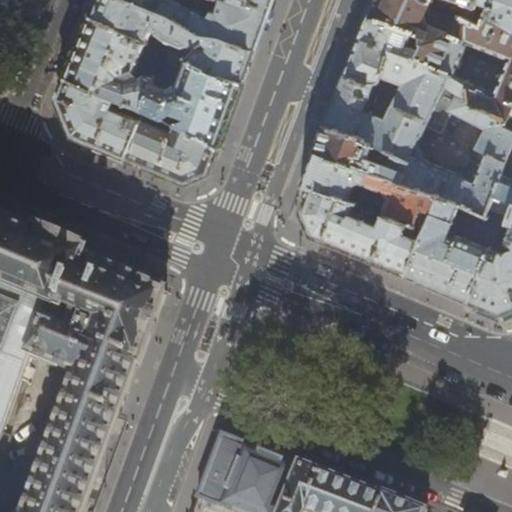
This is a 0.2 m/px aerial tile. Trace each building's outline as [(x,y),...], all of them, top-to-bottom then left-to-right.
[(248,67),(254,51),(219,37),(206,35),(172,18),(128,0),(98,0),(92,17),(148,41),(153,30),(158,33),(157,34),(161,36),(162,35),(184,46),(194,43),(195,43),(199,44),(185,59),(186,59),(211,71),(242,83),(248,67)] [(128,0),(172,18),(206,35),(219,37),(254,51),(267,15),(272,0),(128,0)] [(511,29),(485,14),(480,26),(471,22),(464,18),(460,16),(451,33),(428,25),(425,17),(431,3),(424,0),(374,0),(367,18),(419,36),(422,45),(438,52),(436,58),(441,61),(438,67),(438,70),(455,77),(468,43),(509,59),(504,71),(470,56),(460,80),(468,84),(471,103),(508,121),(509,121),(511,113),(511,29)] [(450,0),(468,6),(464,18),(471,22),(478,0),(424,0),(431,3),(432,0),(450,0)] [(511,0),(478,0),(471,22),(480,26),(485,14),(511,29),(511,0)] [(140,109),(142,110),(156,76),(152,74),(151,78),(143,74),(143,76),(128,81),(122,77),(135,71),(148,41),(92,17),(68,73),(66,78),(123,102),(140,109)] [(366,18),(361,33),(348,66),(382,79),(402,86),(397,97),(434,114),(455,77),(438,70),(438,67),(441,61),(436,58),(438,52),(422,45),(419,36),(367,18),(366,18)] [(174,66),(178,56),(166,49),(162,60),(174,66)] [(211,71),(186,59),(174,90),(158,84),(161,78),(156,76),(142,110),(146,111),(153,115),(176,126),(219,148),(222,140),(242,83),(211,71)] [(378,85),(382,79),(348,66),(342,81),(337,92),(325,126),(358,137),(412,161),(416,153),(414,152),(428,125),(434,114),(397,97),(384,125),(363,116),(369,98),(371,99),(376,88),(378,85)] [(429,163),(416,153),(412,161),(403,182),(441,195),(488,216),(491,208),(501,212),(499,220),(502,221),(507,223),(511,210),(511,202),(495,195),(503,175),(511,149),(511,128),(506,125),(508,121),(471,103),(468,84),(460,80),(455,77),(434,114),(428,125),(444,133),(457,112),(488,128),(478,150),(485,154),(483,160),(475,157),(467,178),(429,163)] [(144,117),(146,111),(142,110),(140,109),(137,118),(113,109),(114,104),(121,107),(123,102),(66,78),(63,85),(61,90),(57,99),(65,117),(73,136),(93,145),(127,159),(142,121),(144,117)] [(219,148),(176,126),(173,133),(142,121),(127,159),(163,174),(186,184),(200,178),(209,174),(212,165),(219,148)] [(314,152),(403,182),(412,161),(358,137),(325,126),(316,146),(314,152)] [(425,229),(441,195),(403,182),(314,152),(312,158),(301,186),(310,189),(425,229)] [(511,178),(503,175),(495,195),(511,202),(511,178)] [(406,276),(425,229),(310,189),(301,213),(311,236),(381,265),(406,276)] [(441,195),(425,229),(406,276),(420,282),(468,302),(494,239),(502,221),(499,220),(488,216),(441,195)] [(500,241),(494,239),(468,302),(474,304),(500,315),(511,309),(511,210),(507,223),(507,224),(511,226),(511,227),(505,245),(511,247),(511,250),(511,251),(509,251),(506,253),(505,255),(496,251),(500,241)] [(0,511),(84,511),(91,492),(106,450),(117,418),(122,406),(137,364),(141,365),(154,329),(165,300),(166,296),(167,292),(166,292),(159,289),(86,258),(89,253),(68,243),(60,240),(34,229),(33,230),(32,230),(31,231),(29,234),(22,231),(15,228),(16,225),(16,224),(16,223),(15,222),(16,221),(10,219),(9,220),(8,220),(6,221),(5,224),(0,221),(0,511)] [(426,511),(384,494),(382,497),(222,434),(198,499),(232,511),(426,511)]
